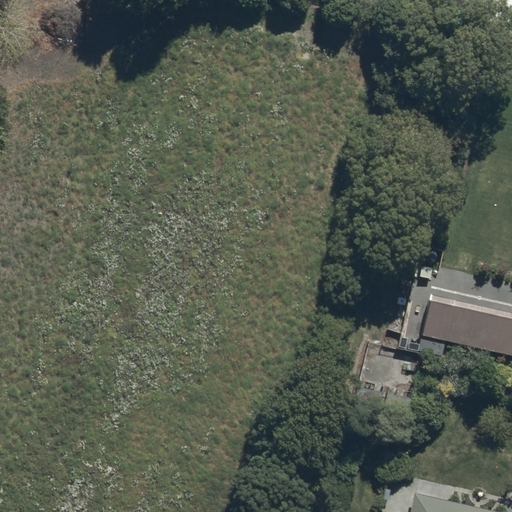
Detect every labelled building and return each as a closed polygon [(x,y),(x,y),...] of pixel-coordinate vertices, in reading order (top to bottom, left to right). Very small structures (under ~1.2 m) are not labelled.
[(363,0),(400,8),(401,4),(485,23),(489,0),(363,0)] [(396,27),(357,17),(353,31),(392,42),(396,27)] [(409,288),(393,285),(385,329),(401,332),(409,288)] [(511,310),(429,291),(421,321),(409,318),(405,331),(428,337),(425,346),(442,351),(445,340),(511,353),(511,310)] [(417,357),(372,345),(362,383),(407,395),(417,357)] [(511,511),(411,490),(410,497),(389,493),(385,511),(511,511)]
